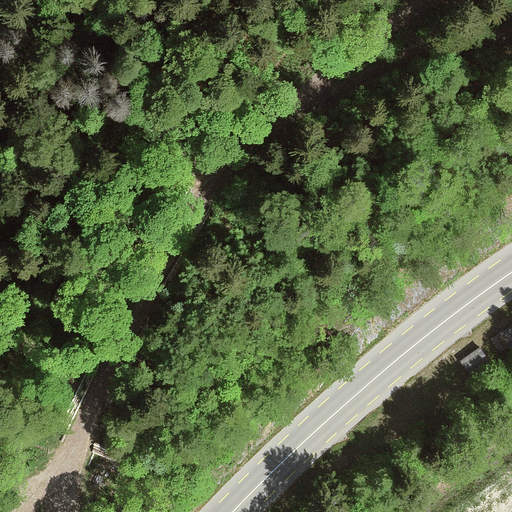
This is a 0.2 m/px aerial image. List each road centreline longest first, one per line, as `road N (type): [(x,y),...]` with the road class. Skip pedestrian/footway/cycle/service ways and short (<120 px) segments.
road 1 (track): [(442,0),(388,39),(234,204),(124,385),(53,478)]
road 2 (primary): [(232,511),(353,396),(511,272)]
road 3 (track): [(340,87),(454,41),(511,30)]
